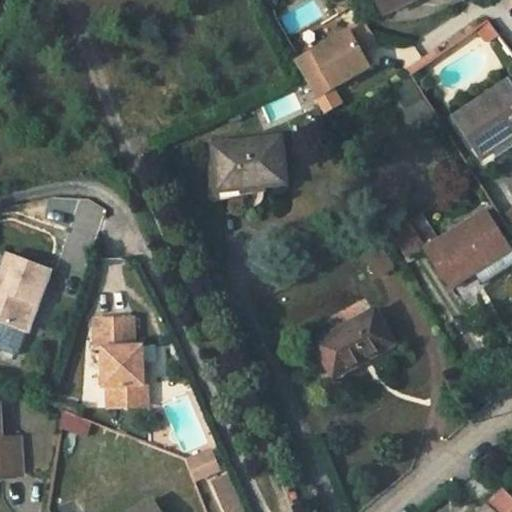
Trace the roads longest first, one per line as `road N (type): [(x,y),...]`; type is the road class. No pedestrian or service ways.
road 1 (track): [(65,0),(285,511)]
road 2 (track): [(0,203),(70,190),(108,204),(257,511)]
road 3 (residential): [(385,511),(511,410)]
